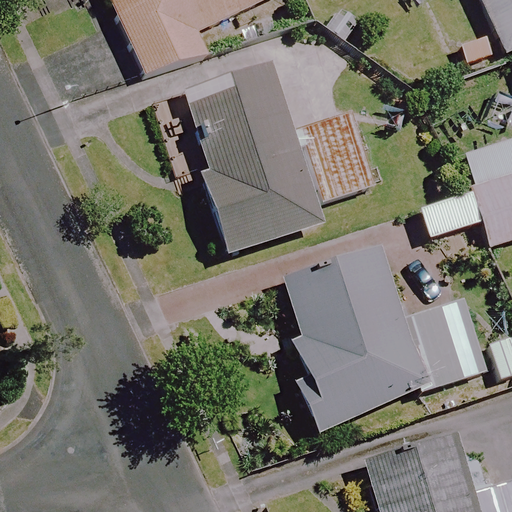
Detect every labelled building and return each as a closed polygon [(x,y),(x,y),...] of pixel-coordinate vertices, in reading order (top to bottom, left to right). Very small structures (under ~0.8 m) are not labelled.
[(94,0),(121,58),(135,89),(196,61),(187,41),(274,2),(272,0),(94,0)] [(511,54),(511,0),(466,0),(495,62),(511,54)] [(363,198),(343,128),(335,130),(280,146),(260,78),(211,92),(168,104),(191,184),(214,266),(314,237),(307,214),(363,198)] [(463,202),(473,231),(481,256),(488,254),(511,245),(511,145),(451,167),(463,202)] [(473,231),(463,202),(409,221),(419,250),(473,231)] [(439,311),(405,324),(396,299),(383,303),(366,259),(270,295),(289,347),(282,350),(297,390),(287,394),(306,443),(475,380),(448,308),(439,311)] [(511,344),(480,355),(491,388),(511,381),(511,344)] [(511,511),(511,488),(459,503),(444,448),(352,473),(363,511),(511,511)]
